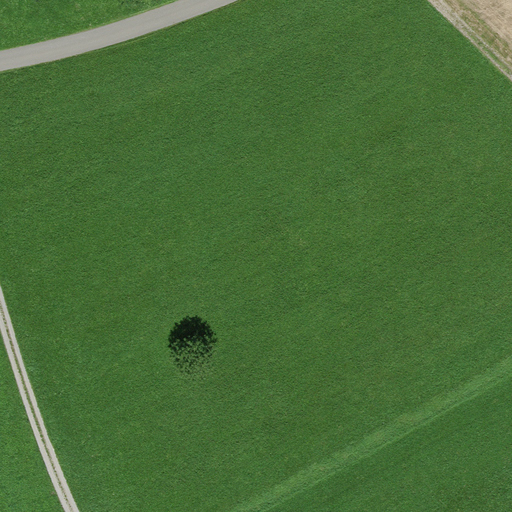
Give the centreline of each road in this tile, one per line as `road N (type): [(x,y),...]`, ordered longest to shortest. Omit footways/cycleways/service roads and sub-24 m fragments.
road 1 (track): [(77,511),(50,464),(0,284)]
road 2 (unclassified): [(204,0),(156,21),(0,60)]
